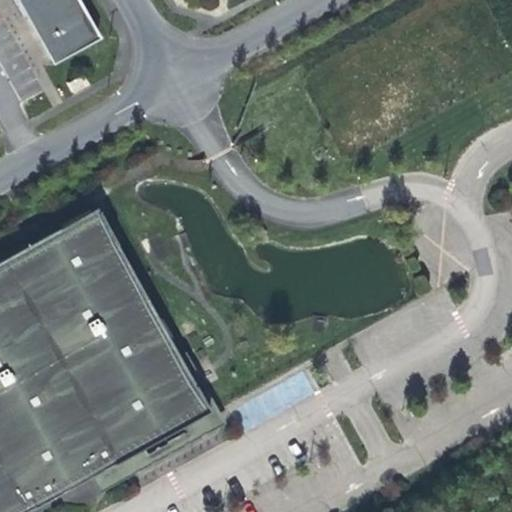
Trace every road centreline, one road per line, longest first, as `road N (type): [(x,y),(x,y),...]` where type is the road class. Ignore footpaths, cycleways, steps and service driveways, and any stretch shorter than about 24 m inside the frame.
road 1 (residential): [(0,178),(171,80)]
road 2 (residential): [(171,80),(314,0)]
